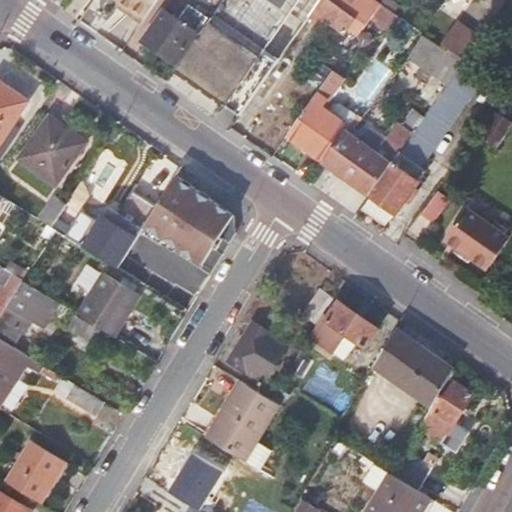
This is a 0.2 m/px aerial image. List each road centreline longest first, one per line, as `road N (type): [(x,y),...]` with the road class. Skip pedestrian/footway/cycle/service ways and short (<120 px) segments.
road 1 (residential): [(284,201),(95,511)]
road 2 (residential): [(9,0),(284,201)]
road 3 (residential): [(284,201),(511,361)]
